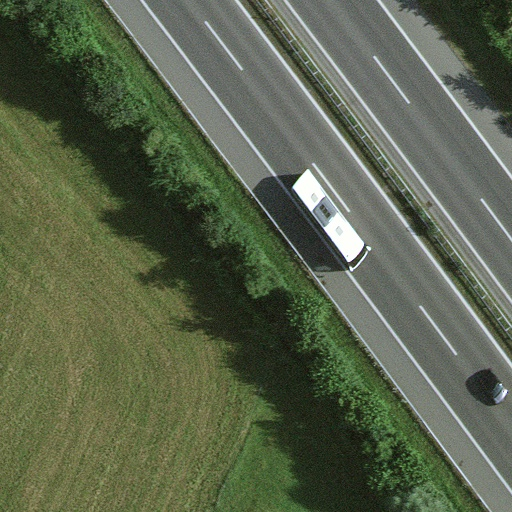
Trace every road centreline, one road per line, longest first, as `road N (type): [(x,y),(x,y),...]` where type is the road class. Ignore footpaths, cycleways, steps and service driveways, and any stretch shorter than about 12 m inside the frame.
road 1 (motorway): [(180,0),(511,439)]
road 2 (motorway): [(511,245),(325,0)]
